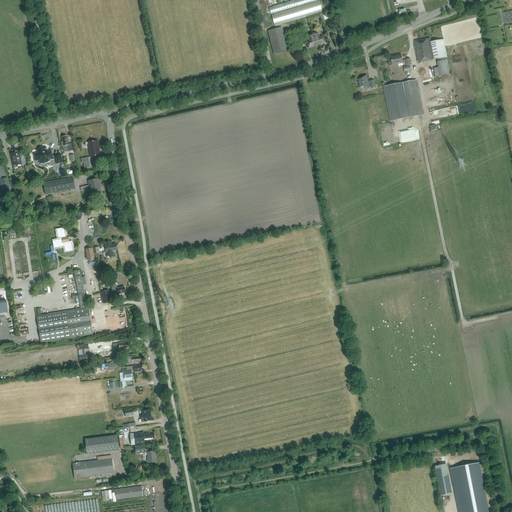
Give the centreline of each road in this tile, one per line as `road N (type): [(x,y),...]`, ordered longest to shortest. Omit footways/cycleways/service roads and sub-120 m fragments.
road 1 (tertiary): [(183,511),(112,120)]
road 2 (tertiary): [(112,120),(129,106),(331,57),(461,0)]
road 3 (unclassified): [(59,122),(31,0)]
